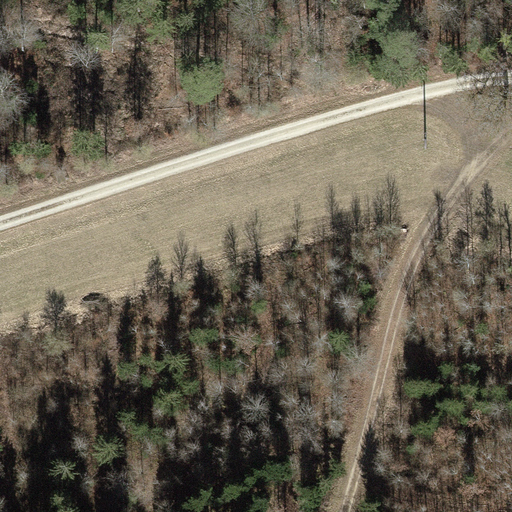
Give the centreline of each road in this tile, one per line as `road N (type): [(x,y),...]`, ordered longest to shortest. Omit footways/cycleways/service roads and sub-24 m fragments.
road 1 (track): [(511,70),(367,97),(0,215)]
road 2 (track): [(346,511),(412,267),(440,213),(511,118)]
